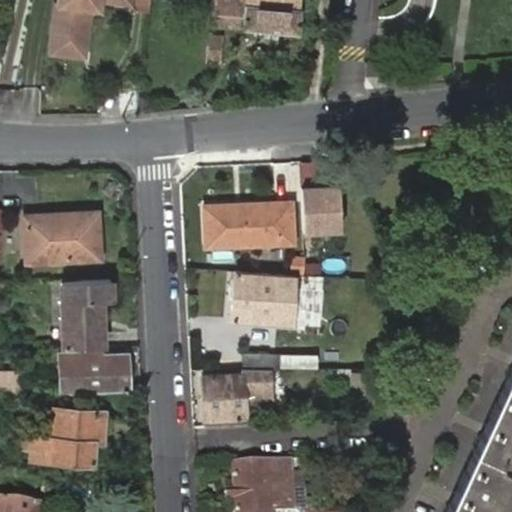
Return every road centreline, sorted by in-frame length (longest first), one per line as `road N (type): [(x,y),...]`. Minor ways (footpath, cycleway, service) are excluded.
road 1 (residential): [(153,139),(174,511)]
road 2 (residential): [(153,139),(511,103)]
road 3 (residential): [(0,141),(153,139)]
